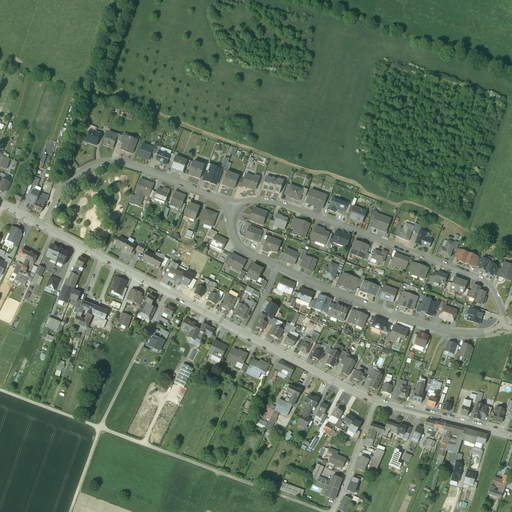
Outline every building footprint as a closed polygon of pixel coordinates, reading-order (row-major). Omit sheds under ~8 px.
[(94,132),(90,131),(86,142),(96,146),(100,135),(94,132)] [(117,137),(108,133),(103,145),(112,149),(115,141),(117,137)] [(137,142),(132,140),(132,139),(129,138),(129,139),(126,137),(125,138),(126,138),(123,144),(121,150),(126,152),(126,151),(132,154),(137,142)] [(153,148),(142,144),(137,157),(146,161),(147,159),(149,159),(151,153),(152,151),(153,148)] [(160,152),(159,152),(157,155),(156,159),(160,161),(160,163),(166,165),(168,161),(170,156),(169,156),(160,152)] [(1,157),(0,157),(0,167),(6,169),(9,160),(1,157)] [(176,158),(175,158),(173,163),(171,169),(182,173),(185,167),(187,162),(186,162),(176,158)] [(204,166),(193,162),(188,175),(199,179),(204,166)] [(220,170),(211,166),(211,165),(208,164),(205,173),(207,174),(205,181),(209,183),(209,182),(216,185),(221,171),(224,172),(225,170),(226,168),(221,166),(220,170)] [(238,177),(227,173),(228,171),(225,170),(224,172),(227,173),(222,186),(226,187),(227,185),(230,186),(229,187),(234,189),(235,185),(238,177)] [(259,179),(246,174),(243,181),(242,186),(247,188),(247,187),(255,190),(259,179)] [(284,181),(278,179),(278,180),(272,178),(272,179),(266,177),(261,189),(266,191),(266,190),(272,192),(272,191),(279,194),(284,181)] [(146,182),(140,179),(135,193),(136,193),(135,197),(136,197),(142,200),(143,196),(148,197),(148,196),(149,196),(151,190),(153,185),(145,183),(146,182)] [(41,189),(36,187),(32,185),(31,188),(34,189),(33,192),(39,195),(40,193),(41,189)] [(302,190),(290,185),(286,196),(294,199),(299,201),(301,195),(302,192),(302,191),(302,190)] [(25,190),(21,187),(18,193),(23,196),(26,190),(25,190)] [(164,188),(163,190),(159,189),(158,192),(157,192),(157,193),(154,199),(155,199),(165,203),(169,191),(164,188)] [(319,193),(311,190),(306,203),(314,206),(319,193)] [(33,192),(32,192),(29,200),(32,201),(30,204),(34,206),(38,199),(39,195),(33,192)] [(23,196),(18,193),(14,200),(19,203),(23,196)] [(326,196),(319,193),(314,206),(322,209),(327,196),(326,195),(326,196)] [(49,197),(42,194),(40,199),(45,201),(44,201),(47,202),(49,197)] [(180,196),(174,194),(170,205),(180,209),(183,203),(185,197),(181,195),(180,196)] [(142,200),(136,197),(133,204),(139,207),(142,200)] [(39,199),(38,199),(34,206),(33,209),(40,213),(43,207),(42,206),(44,201),(45,201),(40,199),(39,198),(39,199)] [(348,203),(332,198),(328,210),(335,212),(336,209),(344,212),(347,205),(348,203)] [(196,206),(189,204),(184,217),(194,221),(199,208),(195,207),(196,206)] [(366,212),(353,207),(351,214),(349,219),(354,220),(362,223),(363,218),(364,219),(367,210),(366,210),(366,212)] [(209,211),(205,210),(200,223),(212,227),(213,223),(217,215),(209,212),(209,211)] [(262,213),(253,210),(251,216),(249,220),(262,225),(267,213),(262,211),(262,213)] [(282,216),(277,214),(274,221),(272,226),(273,226),(278,228),(278,226),(283,228),(283,229),(284,230),(285,230),(283,229),(285,223),(287,223),(286,222),(287,219),(288,219),(282,217),(282,216)] [(390,219),(376,214),(376,216),(374,221),(372,226),(381,229),(381,231),(385,232),(390,219)] [(305,224),(297,221),(294,229),(292,234),(296,236),(297,234),(305,237),(310,225),(305,223),(305,224)] [(413,227),(405,224),(401,233),(398,232),(396,237),(408,241),(411,232),(413,227)] [(329,234),(320,230),(321,229),(316,227),(315,230),(314,230),(311,240),(324,245),(326,240),(327,240),(327,239),(329,234)] [(20,231),(14,228),(11,234),(8,241),(14,244),(15,244),(18,238),(19,236),(18,235),(20,232),(20,231)] [(262,231),(253,228),(252,229),(248,228),(245,238),(258,243),(261,235),(262,232),(262,231)] [(193,233),(187,230),(184,237),(190,239),(193,233)] [(420,231),(418,235),(415,244),(428,249),(432,240),(424,238),(426,233),(420,231)] [(350,237),(340,233),(340,234),(336,233),(334,237),(332,242),(333,242),(337,244),(338,242),(347,245),(350,237)] [(216,236),(215,236),(213,240),(211,245),(222,250),(226,241),(216,236)] [(127,242),(119,237),(115,245),(123,250),(127,242)] [(281,242),(270,238),(268,241),(266,240),(264,247),(262,251),(268,253),(269,250),(276,253),(281,242)] [(368,248),(359,245),(359,243),(355,241),(350,254),(364,260),(366,253),(368,248)] [(447,241),(445,249),(440,247),(438,254),(449,258),(453,249),(454,244),(447,241)] [(135,246),(127,242),(123,250),(131,254),(135,246)] [(58,248),(52,245),(46,259),(56,263),(62,249),(61,247),(58,248)] [(297,254),(286,249),(281,260),(293,266),(297,259),(299,255),(297,254)] [(29,254),(21,250),(18,256),(21,257),(26,260),(29,254)] [(61,250),(56,262),(64,265),(69,253),(61,250)] [(382,251),(381,254),(374,251),(373,256),(371,259),(372,259),(383,263),(387,253),(382,251)] [(468,254),(460,251),(457,259),(457,261),(464,264),(468,254)] [(155,256),(146,252),(142,260),(150,264),(155,256)] [(37,258),(29,254),(26,260),(24,263),(28,265),(30,262),(34,264),(37,258)] [(246,261),(232,254),(226,264),(232,267),(233,266),(241,271),(246,261)] [(409,260),(399,256),(400,255),(395,254),(392,261),(391,264),(393,265),(405,270),(409,260)] [(475,257),(468,254),(464,264),(472,266),(472,265),(475,257)] [(155,256),(150,264),(158,268),(163,260),(155,256)] [(305,257),(304,257),(303,261),(301,266),(308,269),(307,270),(312,272),(316,261),(312,259),(311,260),(305,257)] [(86,261),(79,258),(76,265),(82,269),(86,261)] [(489,262),(483,259),(481,260),(481,261),(478,267),(479,267),(479,269),(485,272),(486,272),(489,264),(489,262)] [(330,263),(326,273),(323,271),(322,276),(333,280),(338,266),(330,263)] [(420,266),(414,264),(411,270),(410,273),(410,274),(419,277),(419,278),(424,280),(428,269),(420,266)] [(489,264),(486,272),(485,272),(485,273),(492,276),(493,274),(493,275),(496,269),(496,268),(495,266),(489,264)] [(18,275),(19,273),(22,267),(17,265),(13,273),(18,275)] [(262,269),(253,265),(246,277),(256,282),(259,277),(258,277),(262,269)] [(511,274),(511,268),(504,265),(502,270),(500,276),(509,280),(509,281),(510,281),(511,274)] [(37,269),(35,274),(41,277),(44,269),(38,266),(37,269)] [(171,270),(171,269),(170,271),(166,278),(175,282),(174,284),(178,286),(180,283),(183,276),(179,274),(175,272),(171,270)] [(183,276),(180,283),(187,287),(191,279),(193,276),(185,272),(183,276)] [(447,276),(437,272),(436,275),(434,281),(435,281),(444,284),(447,276)] [(41,277),(35,274),(31,283),(39,287),(43,278),(41,277)] [(71,274),(68,281),(76,284),(79,277),(71,274)] [(21,277),(18,275),(14,283),(17,284),(18,282),(25,286),(27,280),(26,279),(21,277)] [(352,279),(343,275),(342,276),(339,284),(339,286),(343,287),(344,286),(353,290),(354,289),(356,283),(357,280),(353,278),(352,279)] [(59,280),(50,277),(45,287),(54,291),(59,280)] [(264,280),(259,277),(256,282),(255,283),(261,286),(264,280)] [(124,288),(127,282),(117,278),(111,291),(120,295),(121,295),(124,288)] [(201,278),(200,280),(204,282),(201,288),(205,290),(208,292),(211,287),(212,284),(201,278)] [(467,282),(454,278),(452,284),(450,291),(450,290),(456,292),(456,293),(456,292),(462,294),(462,295),(465,289),(467,282)] [(191,279),(187,287),(192,289),(196,281),(191,279)] [(295,284),(281,279),(277,289),(284,292),(290,294),(291,295),(292,291),(295,284)] [(67,306),(68,303),(70,299),(74,290),(76,284),(68,281),(66,280),(57,302),(67,306)] [(363,281),(360,288),(359,291),(367,294),(367,293),(370,294),(373,288),(379,290),(380,289),(380,288),(363,281)] [(201,288),(197,286),(195,289),(197,289),(194,294),(201,298),(205,290),(201,288)] [(480,288),(473,286),(471,291),(469,297),(470,297),(476,299),(479,291),(480,288)] [(251,296),(252,294),(254,290),(247,287),(244,293),(245,293),(242,299),(246,301),(249,295),(251,296)] [(396,291),(386,287),(385,291),(382,290),(380,296),(379,298),(384,300),(385,299),(392,302),(396,291)] [(282,297),(284,292),(277,289),(274,288),(272,293),(282,297)] [(379,290),(373,288),(370,294),(376,297),(377,295),(379,290)] [(307,292),(300,289),(298,294),(296,299),(303,302),(309,304),(311,300),(313,294),(308,291),(307,292)] [(81,293),(74,290),(70,299),(77,302),(78,300),(81,293)] [(141,294),(131,290),(127,300),(137,304),(140,296),(141,294)] [(217,290),(215,295),(211,293),(211,294),(207,301),(215,305),(217,302),(218,303),(223,293),(217,290)] [(295,293),(292,291),(291,295),(290,294),(287,303),(291,304),(295,293)] [(479,291),(476,299),(475,302),(482,304),(482,303),(484,297),(485,293),(479,291)] [(291,304),(289,307),(292,308),(295,302),(296,299),(298,294),(295,293),(291,304)] [(417,298),(405,293),(403,298),(402,298),(399,306),(400,306),(405,307),(405,306),(412,309),(415,302),(417,298)] [(155,299),(149,296),(144,305),(147,307),(149,305),(151,306),(155,299)] [(236,298),(231,296),(229,299),(227,298),(222,307),(226,310),(226,308),(230,310),(237,299),(236,298)] [(326,299),(319,296),(316,302),(314,307),(315,307),(321,310),(321,311),(326,313),(330,303),(331,300),(326,298),(326,299)] [(431,301),(424,298),(422,305),(420,311),(426,313),(425,315),(432,317),(434,310),(436,304),(430,302),(431,301)] [(447,300),(443,299),(441,303),(439,310),(441,311),(443,306),(445,307),(447,300)] [(253,303),(247,300),(244,306),(250,309),(250,307),(251,308),(253,303)] [(96,307),(83,301),(82,301),(81,306),(79,310),(78,312),(82,314),(84,310),(88,312),(85,320),(81,319),(78,326),(81,327),(85,328),(87,329),(87,328),(92,315),(96,307)] [(266,312),(273,316),(277,308),(270,304),(269,303),(265,312),(266,312)] [(244,306),(241,304),(235,315),(244,320),(250,309),(244,306)] [(147,307),(145,311),(141,309),(138,315),(149,322),(156,309),(151,306),(149,305),(147,307)] [(343,308),(336,305),(334,310),(331,317),(343,322),(346,314),(348,310),(348,309),(344,307),(343,308)] [(175,310),(167,306),(163,313),(168,316),(171,317),(175,310)] [(445,307),(443,306),(441,311),(439,318),(452,323),(454,317),(455,317),(456,315),(455,313),(456,311),(445,307)] [(103,309),(99,308),(96,307),(92,315),(96,317),(105,320),(108,312),(103,310),(103,309)] [(475,312),(469,310),(468,315),(469,315),(468,320),(478,323),(480,318),(479,318),(480,313),(475,312)] [(74,324),(78,326),(81,319),(80,318),(82,314),(78,312),(74,324)] [(362,315),(354,312),(351,319),(349,323),(356,326),(357,325),(363,327),(367,316),(362,314),(362,315)] [(131,317),(122,314),(120,320),(118,324),(119,324),(127,327),(131,317)] [(62,319),(49,315),(44,328),(57,333),(62,319)] [(263,315),(256,328),(262,331),(267,323),(264,321),(266,317),(263,315)] [(106,321),(105,320),(96,317),(92,325),(103,329),(106,321)] [(371,327),(381,332),(384,323),(385,322),(375,317),(371,327)] [(190,321),(185,319),(184,322),(182,322),(182,324),(182,326),(180,329),(189,333),(190,334),(192,330),(195,324),(190,322),(190,321)] [(391,326),(384,323),(381,332),(387,334),(391,326)] [(209,328),(202,324),(199,332),(202,334),(205,335),(206,335),(209,328)] [(400,328),(394,326),(391,333),(389,339),(394,341),(396,337),(404,340),(408,331),(400,328)] [(275,327),(274,327),(270,335),(278,339),(283,331),(282,331),(279,329),(275,327)] [(162,330),(158,339),(164,342),(165,342),(169,334),(162,330)] [(196,331),(192,330),(190,334),(189,333),(186,338),(191,340),(192,340),(194,335),(196,331)] [(428,337),(419,334),(418,336),(415,344),(415,345),(424,348),(425,345),(427,339),(428,337)] [(200,338),(196,336),(194,335),(192,340),(200,344),(203,340),(200,338)] [(289,335),(288,335),(283,343),(287,345),(288,344),(293,347),(294,343),(296,344),(297,342),(295,341),(297,339),(296,339),(289,335)] [(54,339),(47,336),(45,341),(52,344),(54,339)] [(159,352),(164,342),(158,339),(154,337),(149,346),(159,352)] [(310,340),(305,337),(302,342),(298,350),(306,354),(310,347),(310,346),(311,345),(308,343),(310,340)] [(227,347),(214,341),(209,353),(215,356),(215,357),(220,360),(227,347)] [(456,345),(448,342),(445,351),(453,354),(456,345)] [(325,348),(318,345),(316,350),(323,353),(323,352),(326,348),(325,348)] [(333,351),(336,353),(336,352),(340,354),(343,348),(339,346),(336,345),(333,351)] [(466,346),(462,345),(460,352),(458,356),(459,357),(470,360),(472,354),(469,353),(470,348),(471,347),(467,346),(466,346)] [(316,350),(315,350),(312,357),(319,361),(320,359),(321,359),(323,356),(322,356),(323,354),(323,353),(316,350)] [(247,355),(238,351),(238,353),(234,351),(231,357),(229,357),(227,362),(233,365),(235,360),(242,364),(247,355)] [(330,356),(330,357),(336,360),(340,354),(336,352),(336,353),(333,351),(330,356)] [(349,355),(345,354),(341,361),(340,363),(343,365),(346,359),(346,360),(349,355)] [(330,357),(329,357),(326,364),(333,368),(336,361),(330,357)] [(346,360),(346,359),(343,365),(345,366),(345,365),(352,368),(354,364),(346,360)] [(60,361),(55,375),(60,377),(65,363),(60,361)] [(259,364),(252,361),(246,373),(254,377),(257,372),(263,375),(264,376),(266,372),(269,366),(268,365),(260,361),(259,364)] [(285,365),(278,362),(272,374),(276,376),(278,371),(281,373),(285,365)] [(192,370),(182,365),(172,384),(182,390),(192,370)] [(294,370),(285,365),(281,373),(286,376),(288,372),(292,374),(294,370)] [(352,368),(345,365),(345,366),(341,373),(348,376),(352,368)] [(370,366),(365,375),(369,376),(372,370),(373,367),(370,366)] [(369,376),(367,379),(371,380),(374,374),(375,372),(372,370),(369,376)] [(357,371),(356,371),(353,378),(353,379),(354,379),(356,381),(360,382),(362,379),(364,380),(365,376),(364,376),(364,375),(359,373),(357,371)] [(292,374),(288,372),(286,376),(284,380),(285,381),(285,380),(288,382),(292,374)] [(374,374),(371,380),(372,379),(379,382),(381,377),(374,374)] [(415,392),(415,393),(419,394),(420,390),(422,391),(425,380),(419,378),(415,392)] [(379,382),(372,379),(371,380),(368,387),(376,390),(377,386),(378,387),(379,385),(378,385),(379,382)] [(406,383),(398,380),(396,388),(400,389),(401,385),(405,386),(406,383)] [(384,384),(382,392),(389,394),(392,387),(392,386),(388,385),(384,384)] [(296,390),(289,386),(286,393),(287,393),(292,395),(293,396),(296,390)] [(408,392),(404,390),(400,389),(397,397),(406,399),(408,392)] [(419,394),(415,393),(412,401),(420,404),(423,396),(419,394)] [(293,396),(292,395),(290,400),(288,404),(291,405),(291,406),(293,407),(297,398),(293,396)] [(314,399),(309,396),(305,403),(307,404),(306,407),(311,409),(312,407),(315,408),(319,400),(315,398),(314,399)] [(433,399),(429,398),(426,406),(434,408),(436,400),(433,399)] [(288,404),(279,400),(276,406),(274,411),(279,413),(286,417),(291,406),(291,405),(288,404)] [(471,402),(464,400),(462,407),(469,408),(470,405),(471,402)] [(253,404),(247,401),(244,407),(250,410),(253,404)] [(447,404),(444,403),(442,410),(449,412),(451,405),(447,404)] [(266,418),(270,420),(274,411),(276,406),(272,404),(266,418)] [(327,407),(321,404),(317,411),(320,413),(324,414),(327,407)] [(311,409),(306,407),(305,409),(302,416),(307,418),(311,409)] [(469,408),(462,407),(460,415),(467,417),(469,408)] [(342,413),(336,409),(334,414),(333,413),(331,416),(339,420),(339,419),(341,415),(342,413)] [(475,410),(473,418),(480,420),(480,418),(482,412),(475,410)] [(268,424),(266,428),(271,431),(272,429),(275,424),(276,423),(278,420),(277,418),(279,413),(274,411),(270,420),(268,424)] [(503,416),(494,414),(493,421),(501,423),(503,416)] [(354,419),(347,415),(343,421),(347,424),(350,426),(353,420),(354,419)] [(307,418),(302,416),(297,425),(299,425),(304,428),(305,429),(310,420),(307,418)] [(266,428),(268,424),(258,419),(254,425),(265,430),(266,428)] [(350,426),(348,430),(354,434),(356,431),(358,428),(357,427),(359,424),(353,420),(350,426)] [(435,423),(426,420),(424,425),(424,427),(428,429),(432,430),(435,423)] [(327,433),(329,434),(331,431),(332,428),(333,429),(334,427),(336,424),(337,423),(333,421),(332,423),(329,428),(327,433)] [(399,427),(389,423),(387,428),(391,429),(393,430),(392,431),(397,433),(399,427)] [(445,425),(435,423),(432,430),(432,431),(435,432),(436,430),(442,432),(443,430),(445,425)] [(399,427),(397,433),(400,434),(403,435),(404,433),(406,427),(400,425),(399,427)] [(417,427),(411,441),(417,443),(422,432),(423,429),(417,427)] [(463,429),(452,427),(451,432),(457,433),(459,434),(462,435),(463,429)] [(477,433),(463,429),(462,435),(461,440),(469,442),(470,441),(474,443),(475,442),(477,433)] [(441,434),(442,432),(436,430),(435,432),(432,431),(430,436),(433,438),(436,439),(438,433),(441,434)] [(451,432),(447,431),(445,438),(444,437),(442,443),(447,445),(448,444),(447,444),(451,432)] [(477,433),(475,442),(483,444),(484,444),(485,440),(487,436),(477,433)] [(432,441),(433,438),(430,436),(425,450),(429,452),(431,449),(432,448),(433,448),(434,441),(432,441)] [(483,444),(475,442),(474,443),(471,453),(472,454),(472,453),(479,455),(481,450),(481,451),(483,444)] [(446,451),(447,445),(442,443),(438,456),(444,458),(446,451)] [(457,453),(459,447),(454,446),(448,444),(447,445),(446,451),(452,452),(457,453)] [(399,451),(395,449),(389,465),(399,469),(401,465),(397,463),(401,454),(398,453),(399,451)] [(383,452),(376,450),(373,457),(371,462),(367,470),(375,474),(384,453),(383,452)] [(338,455),(333,453),(332,455),(329,463),(343,468),(346,459),(338,455)] [(412,456),(405,453),(402,459),(409,462),(412,456)] [(366,459),(361,457),(356,469),(363,472),(368,461),(368,460),(366,459)] [(460,467),(461,464),(455,462),(454,465),(453,468),(452,475),(450,481),(457,483),(461,467),(460,467)] [(324,467),(317,464),(311,478),(313,479),(318,481),(319,478),(319,477),(324,467)] [(466,472),(463,484),(470,486),(472,486),(473,482),(475,475),(466,472)] [(342,479),(333,476),(331,482),(329,486),(338,490),(342,479)] [(350,483),(347,490),(354,493),(359,481),(360,480),(356,479),(352,477),(350,482),(350,483)] [(502,482),(493,478),(491,486),(494,487),(495,485),(500,487),(500,485),(502,482)] [(324,485),(317,482),(315,486),(326,490),(328,486),(324,485)] [(303,491),(282,483),(280,489),(301,497),(303,491)] [(505,487),(500,485),(500,487),(499,489),(498,493),(497,497),(501,499),(505,488),(505,487)] [(329,486),(328,486),(326,490),(324,496),(334,500),(338,490),(329,486)] [(498,493),(493,491),(494,487),(491,486),(488,494),(497,497),(498,493)] [(351,499),(344,496),(338,510),(342,511),(347,511),(348,510),(347,509),(351,499)]
